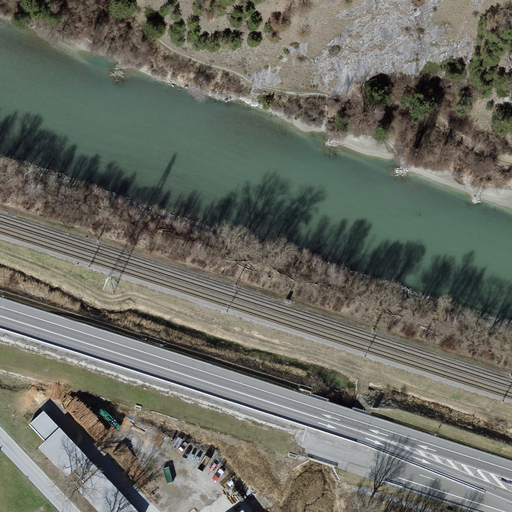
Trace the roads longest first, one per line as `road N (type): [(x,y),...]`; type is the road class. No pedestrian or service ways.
road 1 (motorway): [(0,350),(511,504)]
road 2 (motorway): [(298,411),(0,315)]
road 3 (motorway): [(298,411),(511,497)]
road 4 (motorway): [(511,476),(298,411)]
